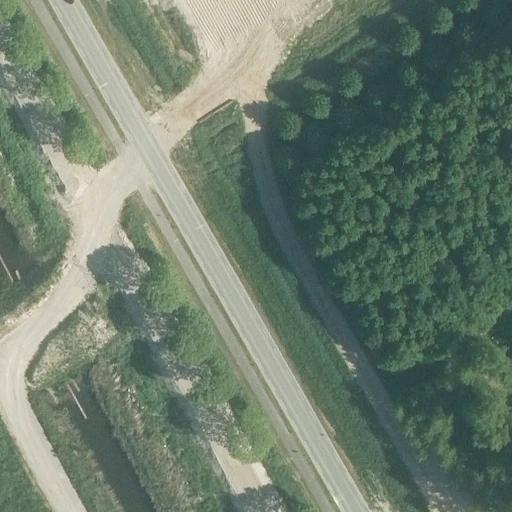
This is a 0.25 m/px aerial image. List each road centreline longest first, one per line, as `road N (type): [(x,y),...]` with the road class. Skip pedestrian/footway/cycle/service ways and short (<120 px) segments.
road 1 (tertiary): [(359,511),(67,0)]
road 2 (track): [(238,42),(277,226),(439,511)]
